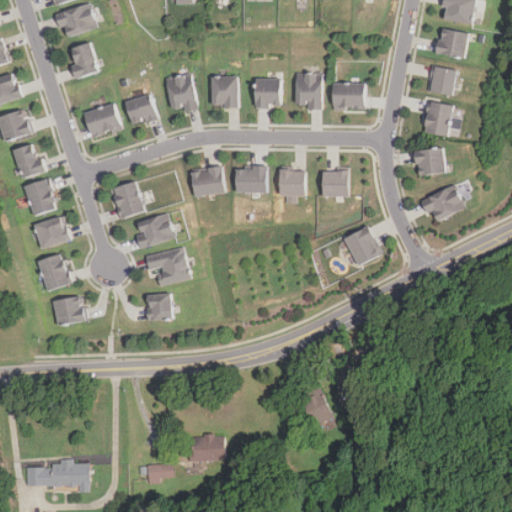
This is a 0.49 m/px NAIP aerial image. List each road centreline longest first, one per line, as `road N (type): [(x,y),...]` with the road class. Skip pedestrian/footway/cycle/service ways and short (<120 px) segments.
road 1 (tertiary): [(116,369),(274,351),(511,232)]
road 2 (residential): [(80,175),(200,138),(386,142)]
road 3 (residential): [(410,0),(386,142),(390,186),(427,275)]
road 4 (residential): [(23,0),(109,266)]
